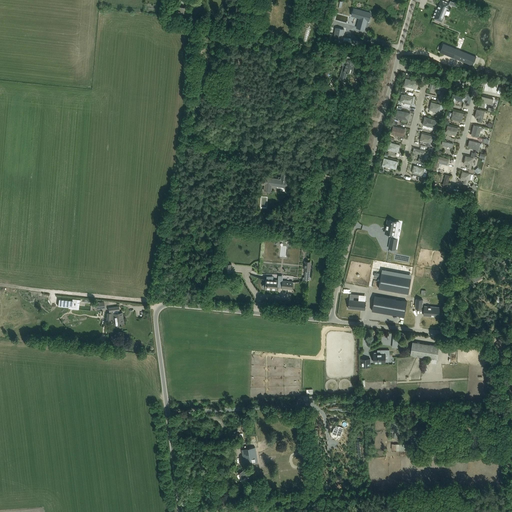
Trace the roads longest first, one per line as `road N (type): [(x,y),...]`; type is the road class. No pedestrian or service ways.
road 1 (unclassified): [(326,323),(154,309),(178,511)]
road 2 (unclassified): [(326,323),(413,0)]
road 3 (unclassified): [(497,343),(326,323)]
